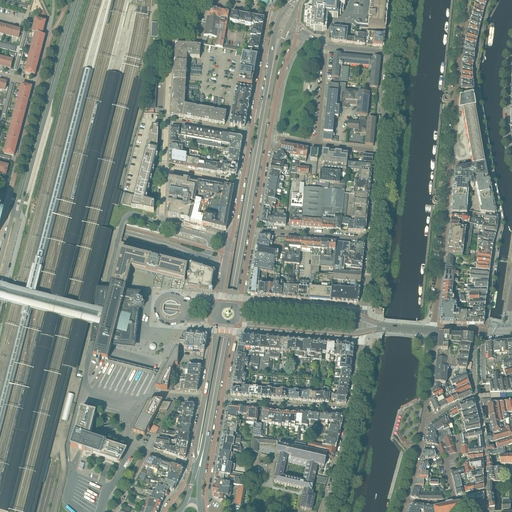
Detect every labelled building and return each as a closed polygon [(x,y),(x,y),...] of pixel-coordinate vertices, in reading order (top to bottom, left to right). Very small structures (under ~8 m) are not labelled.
[(2,0),(0,0),(0,1),(26,9),(27,6),(2,0)] [(305,10),(304,22),(307,22),(306,26),(310,26),(310,28),(314,29),(314,30),(315,31),(322,31),(323,31),(323,30),(325,31),(326,31),(326,29),(327,21),(328,17),(338,18),(338,17),(338,14),(341,15),(341,11),(343,12),(343,7),(345,7),(345,2),(347,2),(347,0),(313,0),(307,7),(308,8),(305,10)] [(499,0),(492,14),(491,17),(492,19),(494,19),(497,17),(505,0),(499,0)] [(475,2),(474,7),(479,9),(483,12),(485,7),(475,2)] [(377,29),(385,30),(386,30),(386,22),(387,15),(388,8),(370,6),(370,7),(369,13),(368,19),(368,21),(369,21),(368,28),(376,29),(376,30),(377,30),(377,29)] [(474,7),(473,11),(482,16),(483,12),(474,7)] [(206,22),(204,36),(217,38),(215,47),(217,47),(220,48),(222,48),(223,48),(223,46),(224,38),(229,12),(209,8),(206,22)] [(473,11),(472,15),(476,18),(481,20),(482,16),(473,11)] [(243,14),(231,12),(230,21),(233,22),(232,23),(242,24),(243,14)] [(253,25),(255,17),(243,14),(242,24),(251,26),(251,25),(253,25)] [(481,20),(476,18),(472,15),(471,20),(475,22),(480,24),(481,20)] [(263,18),(255,17),(253,25),(254,27),(253,29),(262,31),(264,20),(263,18)] [(36,19),(32,33),(33,33),(35,34),(42,35),(45,22),(36,19)] [(480,24),(475,22),(471,20),(470,24),(474,26),(479,29),(480,24)] [(491,44),(495,24),(495,22),(493,21),(491,22),(490,23),(487,43),(488,45),(489,46),(490,45),(491,44)] [(151,36),(151,38),(158,38),(159,23),(152,22),(151,36)] [(479,29),(474,26),(470,24),(468,29),(478,33),(479,29)] [(332,34),(331,38),(331,40),(332,42),(346,43),(346,38),(347,29),(338,28),(339,25),(333,25),(333,28),(332,28),(331,29),(330,32),(332,34)] [(4,35),(11,36),(14,28),(7,26),(4,35)] [(21,30),(14,28),(11,36),(18,38),(21,30)] [(250,41),(260,43),(262,31),(253,29),(253,32),(251,32),(250,41)] [(477,37),(478,33),(468,29),(467,33),(477,37)] [(365,35),(364,45),(372,46),(373,33),(363,32),(363,35),(365,35)] [(35,37),(32,47),(41,49),(45,36),(42,35),(35,34),(33,33),(32,36),(35,37)] [(382,47),(384,46),(385,34),(373,33),(372,46),(382,47)] [(477,37),(467,33),(466,38),(471,40),(476,41),(477,37)] [(354,44),(364,45),(365,35),(363,35),(355,34),(354,36),(354,44)] [(346,38),(346,43),(354,44),(354,36),(353,36),(352,38),(346,38)] [(476,41),(471,40),(466,38),(465,42),(475,46),(476,42),(476,41)] [(258,54),(260,43),(250,41),(248,50),(249,50),(249,53),(258,54)] [(0,47),(15,52),(16,47),(0,42),(0,47)] [(464,47),(470,49),(475,50),(475,46),(465,42),(464,47)] [(187,57),(200,58),(200,46),(177,44),(177,47),(175,47),(175,57),(187,57)] [(32,47),(29,60),(38,62),(41,49),(32,47)] [(332,77),(334,78),(334,80),(340,81),(346,82),(348,68),(342,68),(342,67),(342,64),(369,67),(369,66),(372,66),(371,68),(370,68),(370,69),(371,69),(369,88),(372,88),(371,94),(376,95),(377,88),(380,58),(381,58),(373,57),(372,59),(370,58),(343,55),(343,56),(341,55),(341,54),(334,53),(334,55),(334,57),(333,60),(333,62),(333,65),(333,68),(332,70),(332,72),(332,75),(332,77)] [(237,84),(252,86),(257,57),(254,57),(254,56),(252,56),(252,54),(250,54),(249,56),(242,55),(237,84)] [(173,83),(173,86),(175,86),(174,89),(173,89),(173,92),(175,92),(174,97),(172,97),(172,105),(185,105),(185,90),(187,90),(187,87),(185,87),(186,77),(186,72),(188,72),(188,69),(186,69),(187,57),(175,57),(174,60),(176,60),(176,65),(174,65),(174,69),(175,69),(175,71),(174,71),(174,76),(173,80),(175,80),(175,83),(173,83)] [(13,60),(6,58),(3,67),(11,69),(13,60)] [(29,60),(25,73),(35,76),(38,62),(29,60)] [(472,69),(467,67),(463,65),(462,65),(461,70),(466,71),(467,72),(472,73),(472,69)] [(11,83),(3,114),(5,114),(13,84),(11,83)] [(326,107),(325,116),(325,117),(323,136),(323,141),(337,142),(338,138),(332,137),(334,118),(338,118),(338,116),(339,107),(342,108),(346,108),(347,105),(357,106),(356,116),(367,117),(367,116),(369,93),(368,93),(361,92),(345,91),(345,84),(343,84),(340,84),(333,83),(333,85),(328,85),(326,106),(326,107)] [(32,87),(22,85),(19,98),(28,101),(32,87)] [(154,109),(155,91),(156,92),(156,85),(150,85),(144,109),(148,109),(154,109)] [(236,87),(229,126),(243,128),(245,127),(246,118),(249,100),(251,90),(236,87)] [(459,112),(455,161),(471,158),(471,159),(472,162),(472,164),(472,166),(483,164),(483,162),(482,160),(482,157),(475,116),(473,109),(475,109),(473,96),(472,96),(472,95),(468,96),(468,97),(466,98),(462,98),(461,98),(459,99),(459,108),(459,111),(458,112),(459,112)] [(19,98),(15,112),(25,114),(28,101),(19,98)] [(185,105),(172,105),(172,114),(173,114),(173,117),(182,117),(188,119),(191,106),(185,105)] [(197,107),(191,106),(188,119),(204,121),(207,109),(199,108),(200,107),(197,106),(197,107)] [(214,110),(207,109),(204,121),(224,125),(226,113),(217,111),(217,110),(215,109),(214,110)] [(15,112),(12,125),(21,127),(25,114),(15,112)] [(366,134),(365,145),(373,146),(376,119),(359,118),(359,122),(348,121),(347,128),(354,129),(354,133),(358,133),(362,134),(366,134)] [(0,156),(10,160),(11,157),(0,154),(0,135),(4,119),(2,119),(0,124),(0,156)] [(12,125),(8,138),(18,141),(21,127),(12,125)] [(131,209),(142,210),(143,210),(154,213),(154,203),(144,201),(153,164),(156,165),(156,163),(156,161),(157,160),(155,160),(157,151),(158,126),(152,126),(134,196),(125,193),(122,205),(132,207),(131,209)] [(171,127),(171,133),(170,142),(176,142),(176,135),(179,135),(179,127),(174,127),(174,126),(172,126),(172,127),(171,127)] [(185,144),(186,142),(188,129),(182,128),(179,143),(185,144)] [(188,129),(186,142),(197,144),(200,131),(188,129)] [(200,131),(197,144),(209,146),(211,133),(200,131)] [(223,135),(211,133),(209,146),(220,148),(221,144),(221,143),(222,140),(223,135)] [(222,140),(242,144),(242,140),(241,138),(223,135),(222,140)] [(14,156),(18,141),(8,138),(4,154),(14,156)] [(222,140),(221,143),(221,144),(228,145),(227,150),(240,152),(242,144),(222,140)] [(292,156),(294,147),(282,145),(281,145),(281,148),(281,151),(286,159),(289,157),(288,155),(292,156)] [(306,163),(308,149),(294,147),(292,156),(301,158),(300,162),(306,163)] [(220,152),(219,155),(226,157),(239,159),(240,152),(227,150),(220,149),(220,152)] [(185,167),(191,169),(194,151),(191,150),(189,150),(188,152),(187,158),(185,167)] [(317,161),(318,151),(311,150),(310,160),(317,161)] [(185,167),(187,158),(188,152),(170,151),(169,157),(169,164),(172,165),(175,166),(185,167)] [(200,152),(198,152),(194,151),(191,169),(197,170),(200,157),(200,152)] [(274,156),(273,157),(272,162),(281,163),(281,162),(282,163),(285,161),(285,160),(286,159),(281,151),(274,156)] [(344,153),(325,151),(322,151),(321,160),(321,167),(343,169),(346,169),(347,162),(347,160),(348,153),(344,153)] [(203,171),(210,172),(213,154),(211,154),(207,153),(206,153),(206,158),(203,171)] [(213,154),(210,172),(216,173),(217,164),(219,155),(213,154)] [(359,155),(358,163),(366,164),(372,165),(373,156),(372,156),(367,155),(359,155)] [(206,158),(200,157),(197,170),(203,171),(206,158)] [(231,164),(231,166),(237,167),(239,159),(226,157),(224,163),(226,163),(231,164)] [(281,163),(272,162),(271,167),(290,170),(290,168),(283,167),(284,164),(281,163)] [(347,162),(346,169),(346,170),(358,171),(371,172),(372,165),(366,164),(358,163),(347,162)] [(8,166),(0,164),(0,174),(6,176),(8,166)] [(291,164),(290,168),(290,170),(290,173),(296,173),(310,175),(311,169),(298,167),(298,164),(291,164)] [(475,177),(487,178),(485,164),(483,164),(472,166),(454,169),(454,176),(469,177),(475,177)] [(237,167),(231,166),(231,167),(228,166),(228,170),(227,175),(232,176),(234,176),(236,175),(237,172),(237,167)] [(270,172),(282,174),(290,176),(290,173),(290,170),(271,167),(270,172)] [(345,185),(346,170),(346,169),(343,169),(321,167),(319,183),(326,183),(345,185)] [(359,183),(370,184),(371,172),(358,171),(358,175),(357,175),(357,178),(359,179),(359,183)] [(269,179),(278,181),(283,181),(283,179),(278,178),(279,176),(290,177),(290,176),(282,174),(270,172),(269,179)] [(469,181),(469,177),(454,176),(453,192),(451,213),(466,215),(469,183),(469,181)] [(182,179),(170,177),(169,177),(168,183),(169,184),(168,192),(170,193),(169,196),(168,199),(171,200),(171,201),(169,201),(167,207),(169,207),(167,216),(180,219),(184,220),(190,221),(194,202),(195,198),(198,182),(184,179),(183,182),(182,181),(182,179)] [(470,181),(469,181),(470,181),(470,186),(471,187),(473,187),(474,186),(474,184),(480,213),(495,215),(495,213),(496,213),(495,208),(496,207),(495,207),(495,206),(494,204),(492,194),(493,194),(493,193),(492,193),(492,192),(491,190),(489,180),(489,178),(487,178),(475,177),(475,180),(473,181),(473,179),(471,179),(470,181)] [(269,179),(268,182),(267,186),(280,188),(282,188),(282,185),(277,184),(278,181),(269,179)] [(219,202),(231,204),(234,188),(198,182),(195,198),(202,199),(208,200),(219,202)] [(369,196),(370,184),(359,183),(352,182),(352,188),(355,188),(355,191),(352,191),(352,194),(354,194),(369,196)] [(291,206),(290,211),(289,226),(301,227),(302,212),(302,207),(303,194),(304,188),(304,183),(300,183),(299,194),(292,193),(291,206)] [(325,190),(321,229),(333,230),(334,217),(337,217),(337,213),(342,214),(344,193),(345,185),(326,183),(325,190)] [(280,188),(267,186),(266,193),(275,194),(280,195),(281,192),(280,192),(280,188)] [(325,190),(304,188),(303,194),(302,207),(302,212),(301,227),(321,229),(325,190)] [(266,193),(266,194),(265,199),(277,202),(279,202),(280,199),(275,198),(275,194),(266,193)] [(354,194),(353,207),(368,208),(369,196),(354,194)] [(194,202),(190,221),(202,225),(204,216),(198,214),(202,199),(195,198),(195,201),(194,202)] [(277,202),(265,199),(264,207),(275,209),(275,207),(276,207),(277,202)] [(213,227),(219,202),(208,200),(204,216),(202,225),(213,227)] [(226,231),(231,204),(219,202),(213,227),(226,231)] [(275,209),(264,207),(261,223),(267,224),(268,218),(270,218),(271,211),(272,211),(272,210),(274,210),(275,209)] [(353,220),(366,221),(368,208),(353,207),(352,220),(353,220)] [(340,231),(342,219),(342,218),(337,217),(334,217),(333,230),(340,231)] [(472,218),(470,218),(469,223),(473,224),(476,224),(479,225),(485,226),(485,225),(497,228),(497,222),(484,220),(474,219),(472,218)] [(342,219),(341,225),(348,226),(348,231),(364,232),(365,231),(366,221),(353,220),(353,223),(348,223),(349,219),(345,219),(342,219)] [(451,220),(450,226),(472,230),(472,229),(473,224),(469,223),(451,220)] [(478,230),(479,231),(487,232),(496,233),(497,228),(485,225),(485,226),(479,225),(478,230)] [(468,251),(469,251),(472,230),(450,226),(449,232),(447,250),(446,256),(447,256),(453,257),(467,258),(468,252),(468,251)] [(256,248),(264,249),(266,237),(260,236),(258,237),(256,248)] [(271,250),(274,237),(271,237),(266,237),(264,249),(271,250)] [(299,264),(300,249),(301,239),(286,238),(286,242),(285,257),(284,263),(299,264)] [(313,246),(312,250),(312,256),(320,257),(321,241),(313,240),(313,246)] [(321,241),(320,257),(327,257),(328,242),(321,241)] [(328,242),(327,257),(334,258),(334,256),(335,254),(331,253),(331,251),(335,251),(336,242),(328,242)] [(333,267),(333,271),(344,272),(344,266),(345,257),(349,257),(349,256),(350,249),(350,243),(343,243),(336,242),(335,251),(335,254),(334,256),(334,258),(333,267)] [(492,248),(479,246),(479,248),(480,249),(479,253),(491,255),(492,248)] [(271,250),(264,249),(256,248),(255,255),(276,259),(277,254),(278,255),(279,253),(278,253),(278,252),(271,250)] [(350,249),(349,256),(363,257),(364,250),(350,249)] [(185,282),(187,266),(158,259),(155,258),(153,258),(120,250),(113,278),(128,282),(131,268),(156,275),(183,282),(183,281),(185,282)] [(255,255),(254,263),(276,267),(277,262),(277,261),(277,259),(276,259),(255,255)] [(310,281),(308,300),(316,301),(319,275),(319,267),(319,266),(320,257),(312,256),(311,266),(310,274),(310,281)] [(362,264),(363,257),(349,256),(349,257),(349,263),(362,264)] [(327,257),(320,257),(319,266),(328,267),(333,267),(334,258),(327,257)] [(345,257),(344,266),(351,266),(350,272),(361,273),(362,264),(349,263),(349,257),(345,257)] [(284,268),(254,263),(252,270),(260,272),(267,273),(274,274),(279,275),(279,273),(283,273),(284,268)] [(290,278),(289,298),(296,299),(298,283),(293,282),(295,265),(291,265),(290,278)] [(209,291),(211,290),(213,274),(212,272),(192,266),(190,267),(190,268),(188,281),(187,286),(188,288),(191,288),(209,291)] [(252,270),(248,294),(249,295),(258,296),(259,280),(259,276),(260,272),(252,270)] [(333,271),(333,274),(331,302),(357,304),(358,303),(361,273),(350,272),(344,272),(333,271)] [(259,280),(258,296),(265,296),(266,282),(267,273),(260,272),(259,276),(261,276),(261,281),(259,280)] [(274,284),(273,297),(281,298),(283,283),(283,281),(279,281),(280,275),(279,275),(274,274),(274,283),(274,284)] [(326,276),(323,301),(331,302),(333,274),(328,274),(326,274),(326,276)] [(155,275),(153,284),(165,286),(165,284),(167,285),(167,282),(166,282),(163,282),(164,277),(155,275)] [(319,275),(316,301),(323,301),(326,276),(319,275)] [(287,284),(283,283),(281,298),(289,298),(290,278),(289,278),(289,279),(287,279),(287,284)] [(298,281),(298,283),(296,299),(308,300),(310,281),(298,281)] [(272,283),(266,282),(265,296),(273,297),(274,284),(272,284),(272,283)] [(141,299),(141,292),(125,290),(97,287),(90,344),(95,345),(135,349),(137,333),(139,310),(141,309),(142,308),(144,307),(144,305),(144,303),(144,302),(143,300),(142,299),(141,299)] [(9,293),(8,298),(20,302),(22,297),(9,293)] [(54,297),(50,314),(56,316),(59,305),(55,304),(56,298),(54,297)] [(456,309),(456,303),(454,303),(441,304),(440,322),(439,322),(441,324),(442,324),(456,325),(456,318),(456,317),(458,317),(458,313),(458,312),(456,312),(456,309)] [(466,315),(466,313),(458,313),(458,317),(456,317),(456,318),(456,325),(467,325),(466,315)] [(472,313),(466,313),(466,315),(467,325),(474,324),(483,325),(484,313),(472,313)] [(192,352),(193,352),(194,335),(185,334),(184,334),(183,335),(183,336),(183,338),(182,338),(182,340),(181,340),(181,341),(180,341),(180,342),(179,345),(180,346),(184,347),(184,348),(184,349),(184,352),(192,352)] [(204,352),(207,337),(206,336),(199,335),(194,335),(193,352),(198,352),(198,351),(200,351),(200,352),(204,352)] [(434,383),(434,384),(441,385),(443,386),(445,385),(445,384),(447,369),(459,370),(458,370),(458,371),(458,372),(458,373),(459,373),(459,374),(460,374),(460,375),(461,375),(462,375),(465,374),(466,374),(466,370),(467,366),(467,362),(469,354),(470,346),(471,346),(472,343),(472,341),(471,341),(472,336),(471,336),(470,336),(464,336),(463,336),(460,336),(459,336),(452,336),(451,336),(448,336),(447,336),(444,335),(439,335),(439,336),(438,340),(438,344),(438,349),(435,377),(434,383)] [(240,340),(237,353),(244,355),(247,355),(249,356),(249,350),(251,337),(244,336),(242,336),(240,337),(240,340)] [(249,350),(249,356),(251,356),(251,360),(251,364),(254,364),(253,366),(258,367),(259,361),(259,355),(260,353),(261,338),(251,337),(249,350)] [(260,353),(259,355),(264,356),(264,353),(265,353),(264,361),(265,362),(265,364),(268,364),(269,361),(269,358),(271,338),(261,338),(260,353)] [(271,338),(269,358),(279,359),(279,354),(281,339),(271,338)] [(281,339),(279,354),(283,355),(282,362),(286,362),(285,364),(286,364),(287,358),(288,340),(281,339)] [(288,340),(287,358),(291,358),(292,355),(295,355),(296,341),(288,340)] [(295,355),(295,357),(298,357),(298,358),(298,360),(300,361),(299,366),(302,366),(302,365),(302,361),(304,341),(296,341),(295,355)] [(302,365),(302,366),(309,367),(310,359),(310,358),(312,342),(304,341),(302,361),(302,365)] [(312,342),(310,358),(314,359),(314,360),(317,360),(318,360),(319,342),(312,342)] [(319,342),(318,360),(322,360),(326,361),(326,355),(327,343),(319,342)] [(485,361),(488,361),(487,360),(494,360),(494,355),(493,343),(487,343),(485,342),(485,343),(485,346),(485,349),(485,353),(485,356),(485,361)] [(507,351),(507,349),(506,342),(494,343),(493,343),(494,355),(494,360),(498,371),(502,369),(503,371),(505,371),(503,367),(502,364),(508,362),(508,357),(508,354),(507,354),(507,351)] [(326,361),(325,363),(326,363),(327,361),(330,361),(330,359),(333,359),(334,357),(335,344),(327,343),(326,355),(326,361)] [(335,344),(334,357),(336,357),(342,358),(342,357),(343,344),(335,344)] [(343,344),(342,357),(353,358),(353,352),(353,347),(352,345),(347,345),(343,344)] [(178,366),(179,349),(176,348),(169,362),(156,388),(160,389),(167,390),(171,373),(175,365),(178,366)] [(237,353),(236,361),(248,363),(248,364),(251,364),(251,360),(251,356),(249,356),(247,355),(244,355),(237,353)] [(336,357),(335,369),(351,370),(351,368),(352,361),(351,361),(351,358),(353,358),(342,357),(342,358),(336,357)] [(497,371),(498,371),(494,360),(487,360),(488,361),(492,373),(497,371)] [(511,368),(511,360),(508,362),(502,364),(505,371),(511,368)] [(236,361),(235,368),(244,370),(245,366),(248,366),(248,364),(248,363),(236,361)] [(179,365),(179,368),(182,368),(184,370),(188,371),(187,377),(199,378),(201,367),(191,366),(179,365)] [(235,368),(233,376),(245,378),(246,377),(246,375),(247,371),(244,370),(235,368)] [(511,368),(505,371),(503,371),(502,369),(498,371),(497,371),(497,374),(498,378),(501,378),(501,377),(504,377),(504,379),(510,379),(510,381),(511,380),(511,368)] [(465,374),(462,375),(449,382),(445,385),(443,386),(444,387),(446,389),(467,379),(466,374),(465,374)] [(500,393),(499,383),(498,378),(497,374),(492,375),(492,379),(486,380),(486,381),(486,384),(490,384),(490,394),(500,393)] [(233,376),(232,383),(236,384),(241,385),(244,385),(245,381),(249,382),(250,379),(245,378),(233,376)] [(181,377),(180,384),(198,385),(199,378),(187,377),(181,377)] [(448,394),(469,384),(467,379),(446,389),(448,394)] [(196,393),(197,391),(198,385),(180,384),(175,383),(175,391),(184,392),(196,393)] [(231,390),(231,394),(231,395),(241,396),(242,389),(241,389),(241,385),(236,384),(232,383),(231,390)] [(269,383),(268,398),(275,399),(276,387),(276,384),(273,384),(269,383)] [(289,391),(288,400),(295,401),(296,384),(295,384),(295,386),(293,385),(293,390),(293,391),(289,391)] [(440,390),(440,385),(441,385),(434,384),(432,394),(440,390)] [(470,389),(469,384),(448,394),(449,395),(451,394),(452,396),(455,394),(456,396),(470,389)] [(303,389),(302,401),(308,402),(309,389),(310,385),(309,385),(309,387),(306,386),(306,390),(303,389)] [(323,392),(322,403),(329,403),(329,398),(329,397),(329,396),(329,394),(330,391),(330,390),(329,390),(330,388),(325,388),(325,392),(323,392)] [(440,390),(432,394),(433,396),(435,399),(441,395),(443,394),(442,392),(443,392),(442,389),(441,390),(440,390)] [(471,394),(470,389),(456,396),(458,400),(463,398),(464,397),(465,398),(465,397),(471,394)] [(449,397),(448,397),(446,393),(443,394),(441,395),(447,406),(453,403),(449,397)] [(74,395),(69,394),(67,404),(65,404),(63,412),(64,412),(63,420),(67,422),(74,395)] [(451,394),(449,395),(449,397),(453,403),(458,400),(456,396),(455,394),(452,396),(451,394)] [(441,395),(435,399),(440,409),(447,406),(441,395)] [(440,409),(435,399),(433,396),(431,398),(430,403),(431,404),(430,404),(434,413),(440,409)] [(329,397),(329,398),(331,398),(331,400),(334,401),(334,403),(336,404),(344,405),(346,403),(347,398),(329,397)] [(148,402),(132,432),(145,436),(158,411),(167,411),(171,403),(154,401),(148,402)] [(472,401),(459,406),(462,413),(475,408),(474,402),(472,401)] [(488,408),(489,416),(497,415),(496,404),(496,403),(488,404),(488,408)] [(505,426),(504,422),(503,422),(501,415),(500,403),(496,404),(497,415),(497,420),(498,424),(500,427),(505,426)] [(509,420),(507,414),(506,411),(505,403),(500,403),(501,415),(503,422),(504,422),(505,426),(510,425),(509,420)] [(179,408),(179,409),(193,412),(195,406),(193,404),(185,404),(182,404),(181,406),(179,406),(179,408)] [(402,424),(398,434),(398,435),(401,440),(402,442),(403,442),(403,441),(404,440),(404,441),(405,442),(407,444),(409,444),(414,444),(417,432),(418,427),(419,424),(420,420),(422,413),(423,405),(422,405),(421,405),(420,405),(418,405),(415,406),(414,406),(414,407),(407,411),(405,412),(405,415),(403,416),(403,418),(404,421),(403,421),(402,424)] [(243,414),(247,415),(248,409),(229,407),(227,409),(226,418),(238,420),(239,415),(242,416),(243,414)] [(449,412),(451,418),(459,414),(456,408),(449,412)] [(461,413),(463,418),(477,414),(475,408),(462,413),(461,413)] [(81,409),(71,447),(79,449),(82,450),(83,450),(85,451),(84,452),(85,452),(112,461),(119,464),(120,463),(123,458),(126,450),(125,450),(124,449),(94,439),(93,439),(93,438),(92,438),(89,437),(96,413),(86,411),(81,409)] [(193,412),(179,409),(178,410),(178,412),(180,412),(180,416),(182,417),(192,418),(193,412)] [(256,426),(257,410),(248,409),(247,415),(246,422),(251,423),(251,421),(254,421),(253,428),(256,429),(256,426)] [(261,430),(260,437),(264,438),(265,432),(264,432),(265,422),(268,423),(269,411),(262,410),(262,417),(261,425),(261,430)] [(295,426),(296,413),(292,412),(292,414),(289,413),(288,426),(295,426)] [(449,412),(444,416),(446,422),(449,429),(453,428),(450,418),(451,418),(449,412)] [(178,420),(177,424),(190,427),(190,426),(191,426),(191,424),(191,423),(192,419),(192,418),(182,417),(182,419),(180,419),(180,417),(179,417),(179,416),(171,414),(169,418),(178,420)] [(463,418),(464,422),(464,423),(478,419),(477,414),(463,418)] [(500,433),(500,432),(501,431),(501,430),(500,427),(498,424),(497,420),(497,415),(489,416),(489,418),(490,421),(491,424),(489,424),(492,434),(493,434),(500,433)] [(342,416),(331,416),(331,423),(330,423),(330,426),(340,429),(343,418),(342,416)] [(449,429),(446,422),(444,416),(435,422),(432,424),(435,434),(436,438),(437,440),(436,440),(437,445),(445,443),(444,438),(451,436),(449,429)] [(226,418),(225,425),(237,427),(239,427),(240,423),(238,422),(238,420),(226,418)] [(479,423),(464,426),(462,427),(463,429),(465,429),(466,432),(480,429),(479,423)] [(174,424),(173,428),(175,428),(174,428),(174,432),(176,433),(177,433),(189,435),(189,434),(190,432),(189,431),(190,427),(177,424),(174,424)] [(258,427),(256,426),(256,429),(253,428),(253,437),(260,437),(261,430),(261,425),(258,424),(258,427)] [(236,432),(237,427),(225,425),(223,432),(238,434),(238,433),(236,432)] [(493,441),(507,437),(511,435),(511,432),(511,431),(510,426),(510,425),(505,426),(500,427),(501,430),(501,431),(500,432),(500,433),(493,434),(492,434),(493,441)] [(325,428),(324,432),(339,435),(340,429),(330,426),(327,426),(325,426),(325,428)] [(223,432),(222,438),(243,441),(243,439),(241,439),(241,437),(237,436),(238,434),(223,432)] [(325,436),(325,439),(337,442),(338,438),(339,435),(324,432),(323,435),(325,436)] [(466,435),(461,436),(462,445),(462,446),(466,445),(466,444),(465,439),(468,438),(468,439),(477,437),(481,436),(481,432),(466,435)] [(175,437),(174,441),(188,444),(189,439),(188,439),(189,435),(177,433),(177,434),(176,436),(177,436),(177,437),(175,437)] [(488,442),(493,441),(492,434),(489,435),(488,437),(485,438),(485,443),(486,447),(489,447),(488,442)] [(508,440),(495,443),(497,450),(504,448),(504,447),(509,445),(511,444),(511,435),(507,437),(508,440)] [(451,437),(451,436),(444,438),(445,443),(437,445),(438,446),(438,447),(425,445),(424,449),(435,450),(435,451),(437,457),(441,456),(446,454),(444,448),(447,447),(447,448),(448,448),(451,447),(454,446),(451,437)] [(438,446),(437,445),(436,440),(437,440),(436,438),(427,436),(425,444),(438,446)] [(288,440),(264,438),(260,437),(253,437),(250,451),(257,453),(258,444),(277,445),(285,445),(286,445),(287,441),(288,440)] [(222,438),(221,445),(243,449),(242,449),(240,444),(240,442),(247,443),(247,442),(243,441),(222,438)] [(322,445),(335,449),(337,442),(325,439),(323,438),(322,441),(323,441),(322,445)] [(174,441),(169,440),(168,446),(179,448),(187,450),(188,444),(174,441)] [(286,460),(317,467),(317,465),(320,466),(319,469),(323,470),(324,467),(326,457),(327,455),(321,453),(321,452),(305,448),(306,443),(305,443),(295,441),(295,443),(287,441),(286,445),(285,445),(284,447),(278,446),(276,454),(277,454),(277,456),(279,457),(278,461),(285,463),(286,460)] [(333,458),(335,449),(322,445),(307,441),(307,443),(305,442),(305,443),(306,443),(305,448),(321,452),(321,453),(327,455),(326,457),(333,458)] [(155,444),(153,447),(154,450),(163,452),(164,446),(155,444)] [(243,449),(221,445),(220,452),(233,454),(234,450),(241,451),(242,451),(242,450),(243,450),(243,449)] [(163,452),(177,457),(179,448),(168,446),(164,446),(163,452)] [(184,459),(185,458),(187,450),(179,448),(177,457),(184,459)] [(490,452),(486,453),(486,456),(490,456),(499,454),(505,453),(504,448),(497,450),(495,451),(494,451),(490,452)] [(435,450),(424,449),(424,451),(423,454),(422,458),(421,462),(422,462),(421,465),(430,462),(429,459),(435,457),(434,451),(435,451),(435,450)] [(218,461),(218,462),(232,465),(234,465),(235,465),(238,466),(238,463),(234,462),(234,461),(233,461),(235,455),(233,454),(220,452),(218,461)] [(499,460),(500,464),(511,464),(511,455),(499,457),(499,460)] [(148,459),(143,467),(148,468),(147,471),(146,474),(149,475),(155,460),(149,458),(148,459)] [(157,471),(159,467),(161,462),(155,460),(149,475),(152,476),(154,470),(157,471)] [(315,496),(312,495),(313,492),(311,491),(315,475),(317,467),(286,460),(285,463),(278,461),(277,465),(275,464),(273,473),(275,473),(275,472),(276,472),(274,483),(284,485),(284,486),(286,486),(304,490),(300,508),(302,509),(302,510),(306,511),(306,509),(311,511),(315,496)] [(475,472),(483,470),(483,461),(469,463),(470,468),(474,467),(475,472)] [(172,466),(161,462),(159,467),(168,470),(170,471),(172,466)] [(218,462),(216,474),(238,478),(239,473),(233,472),(235,465),(234,465),(232,465),(218,462)] [(421,465),(418,473),(428,474),(430,473),(428,467),(433,466),(432,462),(430,462),(421,465)] [(475,472),(474,467),(470,468),(469,463),(464,465),(465,469),(466,474),(471,473),(475,472)] [(170,471),(168,470),(166,474),(180,478),(183,471),(182,469),(177,467),(172,466),(170,471)] [(502,475),(501,467),(492,468),(487,468),(487,471),(489,472),(489,476),(502,475)] [(465,469),(451,473),(456,495),(463,493),(460,479),(465,478),(466,474),(465,469)] [(466,474),(465,478),(465,481),(483,477),(483,470),(475,472),(471,473),(466,474)] [(177,485),(180,478),(166,474),(162,472),(162,473),(158,471),(158,473),(162,474),(161,475),(165,477),(164,481),(177,485)] [(140,472),(137,479),(143,481),(146,482),(149,483),(150,480),(155,481),(156,478),(152,476),(149,475),(146,474),(140,472)] [(235,479),(234,485),(241,486),(244,486),(244,481),(245,479),(238,478),(216,474),(215,481),(224,483),(225,479),(228,480),(228,478),(235,479)] [(323,484),(325,485),(327,478),(318,476),(316,482),(323,484)] [(472,485),(483,483),(483,477),(465,481),(466,483),(468,482),(470,482),(471,486),(472,485)] [(156,478),(155,481),(159,483),(161,483),(160,487),(168,490),(172,491),(174,491),(177,485),(164,481),(156,478)] [(230,484),(224,483),(215,481),(212,494),(214,494),(214,497),(214,498),(219,499),(218,501),(225,502),(226,497),(229,497),(230,496),(231,493),(230,491),(231,488),(229,488),(230,484)] [(470,482),(468,482),(469,486),(464,487),(465,493),(473,491),(472,485),(471,486),(470,482)] [(473,491),(484,489),(483,483),(472,485),(473,491)] [(152,492),(165,497),(166,496),(168,490),(160,487),(150,484),(150,485),(152,486),(151,488),(153,489),(152,492)] [(244,486),(241,486),(234,485),(238,486),(235,504),(240,505),(244,486)] [(162,503),(165,497),(152,492),(148,491),(146,498),(162,503)] [(467,498),(468,503),(470,511),(484,507),(484,493),(483,493),(480,493),(467,496),(466,496),(466,497),(467,498)] [(157,511),(162,503),(146,498),(144,503),(148,504),(146,508),(157,511)] [(465,511),(470,511),(468,503),(467,498),(463,500),(459,502),(463,504),(463,503),(464,503),(463,504),(464,508),(465,508),(465,509),(465,511)] [(437,506),(435,507),(433,507),(434,511),(461,511),(464,509),(465,509),(465,508),(464,508),(463,504),(464,503),(463,503),(463,504),(459,502),(458,502),(437,506)] [(502,504),(502,510),(510,509),(510,508),(510,502),(503,502),(502,504)]
